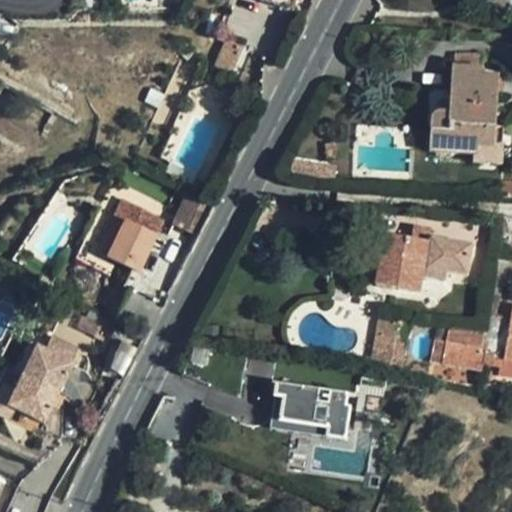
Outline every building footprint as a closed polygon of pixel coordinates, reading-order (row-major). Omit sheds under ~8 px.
[(259,0),(291,11),(294,0),(259,0)] [(431,150),(472,153),(478,154),(479,140),(493,141),(494,125),(499,74),(483,73),(484,68),(481,67),(483,52),(458,49),(457,64),(454,64),(450,113),(438,112),(434,116),(431,150)] [(478,154),(472,153),(472,161),(501,163),(504,126),(494,125),(493,141),(479,140),(478,154)] [(511,181),(502,181),(501,196),(507,196),(511,196),(511,181)] [(124,216),(144,225),(152,206),(124,193),(115,211),(124,216)] [(95,250),(104,255),(124,216),(115,211),(95,250)] [(156,231),(144,225),(124,216),(104,255),(136,271),(156,231)] [(421,294),(424,278),(426,268),(450,272),(471,275),(475,247),(426,239),(429,224),(413,222),(410,240),(386,235),(383,257),(377,286),(421,294)] [(383,257),(386,235),(374,233),(370,255),(383,257)] [(426,268),(424,278),(448,282),(450,272),(426,268)] [(489,327),(451,321),(446,362),(486,367),(487,362),(510,365),(511,356),(511,314),(492,312),(489,327)] [(382,313),(379,331),(409,335),(412,318),(382,313)] [(214,319),(205,338),(216,339),(225,321),(214,319)] [(216,339),(234,340),(236,323),(225,321),(216,339)] [(404,366),(409,335),(379,331),(374,361),(404,366)] [(23,369),(60,387),(74,357),(37,341),(23,369)] [(46,418),(60,387),(23,369),(7,399),(46,418)] [(348,406),(350,395),(280,383),(273,427),(349,440),(354,407),(348,406)]
